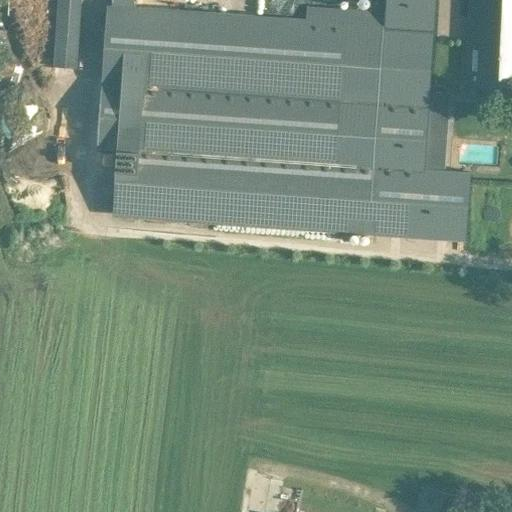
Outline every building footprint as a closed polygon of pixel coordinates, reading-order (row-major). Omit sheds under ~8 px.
[(58,0),(56,64),(79,65),(81,0),(58,0)] [(307,6),(306,18),(347,21),(341,100),(337,164),(377,167),(388,0),(371,0),(370,11),(307,6)] [(388,0),(377,167),(373,231),(466,238),(471,173),(424,170),(436,0),(388,0)] [(511,0),(471,0),(470,44),(469,87),(511,88),(511,0)] [(107,5),(102,83),(341,100),(347,21),(306,18),(107,5)] [(102,83),(98,148),(117,150),(113,213),(193,219),(373,231),(377,167),(337,164),(341,100),(102,83)] [(424,483),(415,511),(417,511),(461,511),(466,496),(424,483)]
